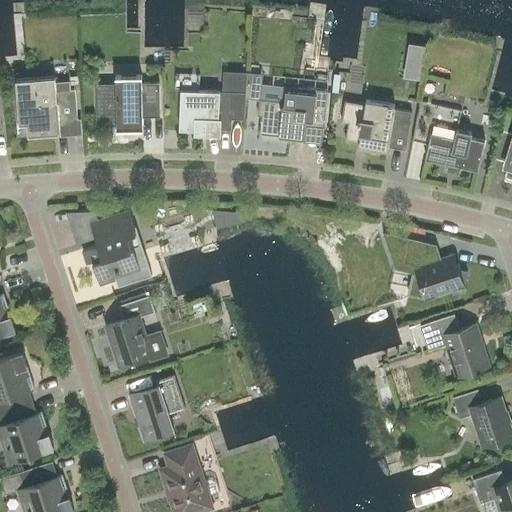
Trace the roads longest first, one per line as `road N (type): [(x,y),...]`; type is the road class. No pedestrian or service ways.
road 1 (unclassified): [(28,185),(145,179),(302,187),(511,231)]
road 2 (unclassified): [(128,511),(28,185)]
